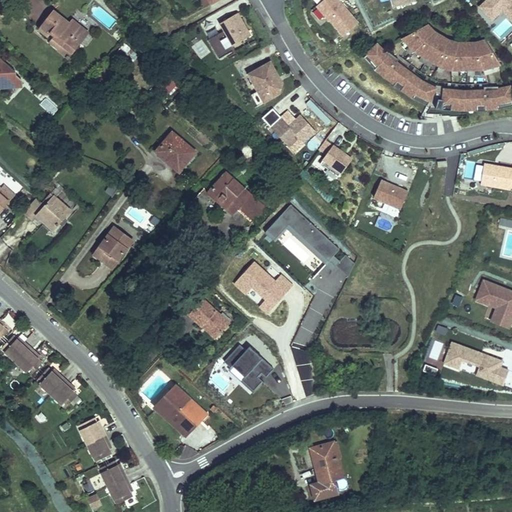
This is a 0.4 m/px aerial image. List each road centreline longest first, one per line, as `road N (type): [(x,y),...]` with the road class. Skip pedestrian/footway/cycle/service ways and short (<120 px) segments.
road 1 (unclassified): [(163,478),(272,424),(337,404),(511,410)]
road 2 (residential): [(271,0),(332,96),(386,132),(414,141),(511,125)]
road 3 (tertiary): [(163,478),(97,377),(0,286)]
road 4 (unknown): [(39,321),(153,161)]
